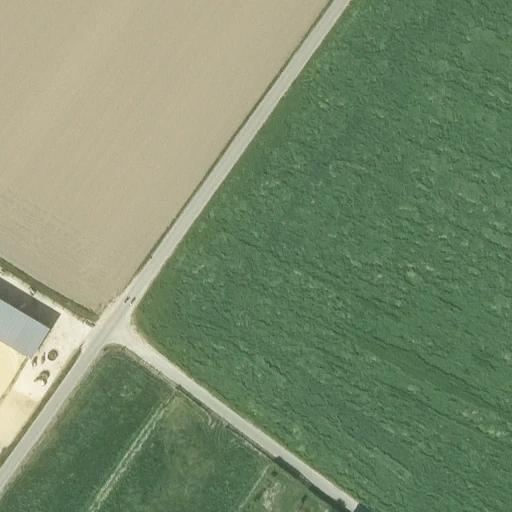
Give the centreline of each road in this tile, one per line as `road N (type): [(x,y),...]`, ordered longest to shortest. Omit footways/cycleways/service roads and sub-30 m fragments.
road 1 (unclassified): [(342,0),(0,479)]
road 2 (track): [(107,327),(354,511)]
road 3 (unknown): [(0,256),(107,327)]
